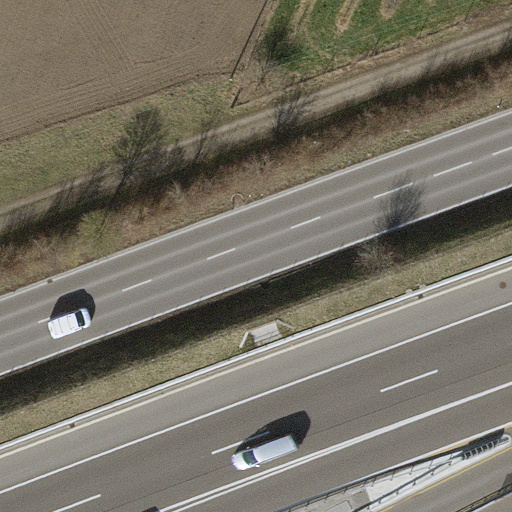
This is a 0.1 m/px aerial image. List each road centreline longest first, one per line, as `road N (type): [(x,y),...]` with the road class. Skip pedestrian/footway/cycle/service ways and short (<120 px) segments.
road 1 (track): [(0,223),(511,34)]
road 2 (secondary): [(0,337),(511,148)]
road 3 (motorway): [(511,359),(241,442),(57,511)]
road 4 (motorway): [(511,377),(232,511)]
